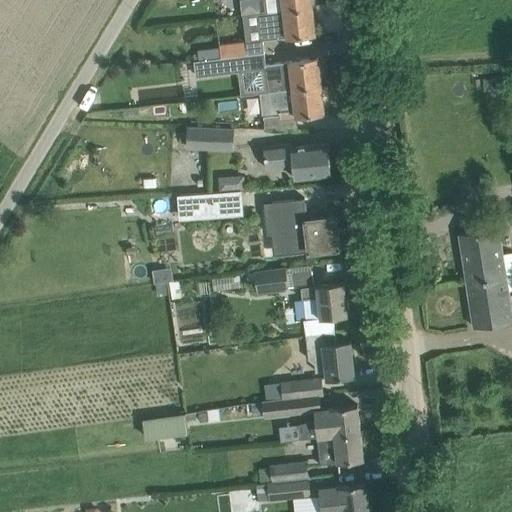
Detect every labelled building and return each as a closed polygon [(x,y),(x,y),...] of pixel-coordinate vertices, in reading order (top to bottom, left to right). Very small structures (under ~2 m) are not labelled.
[(311,0),(266,0),(268,12),(284,10),(312,6),(311,0)] [(268,12),(259,13),(262,39),(262,40),(271,38),(287,37),(315,34),(312,6),(284,10),(268,12)] [(247,41),(219,44),(220,47),(220,48),(221,57),(235,55),(248,54),(247,41)] [(220,48),(211,49),(212,58),(221,57),(220,48)] [(198,60),(194,60),(196,76),(238,71),(266,68),(265,63),(264,63),(263,52),(248,54),(235,55),(221,57),(212,58),(198,60)] [(269,91),(293,88),(321,85),(318,58),(265,63),(266,68),(269,91)] [(495,77),(483,78),(484,91),(496,90),(495,77)] [(321,85),(293,88),(294,102),(278,104),(279,114),(263,116),(265,127),(265,128),(297,129),(296,115),(324,112),(321,85)] [(187,146),(234,148),(235,128),(187,127),(187,146)] [(266,167),(273,166),(293,164),(295,178),(331,174),(328,143),(292,146),(292,142),(263,145),(266,167)] [(243,191),(177,195),(179,220),(245,215),(243,191)] [(264,201),(267,232),(291,229),(292,238),(306,236),(308,251),(339,247),(336,215),(293,220),(290,198),(264,201)] [(466,281),(511,274),(511,251),(511,252),(503,253),(499,227),(459,233),(466,281)] [(289,288),(286,266),(246,270),(248,283),(256,283),(257,292),(289,288)] [(511,274),(466,281),(474,327),(511,321),(511,312),(509,291),(511,289),(511,274)] [(303,298),(306,319),(320,318),(347,315),(343,282),(300,287),(301,298),(303,298)] [(306,335),(309,359),(315,364),(316,371),(323,370),(326,373),(326,377),(354,374),(350,341),(336,343),(334,332),(306,335)] [(280,381),(282,398),(308,395),(308,394),(322,393),(321,377),(280,381)] [(308,395),(282,398),(261,400),(263,417),(310,412),(308,395)] [(300,438),(317,436),(360,431),(357,404),(314,409),(315,419),(299,424),(300,438)] [(185,413),(142,419),(145,437),(188,431),(185,413)] [(360,431),(317,436),(320,464),(363,459),(360,431)] [(260,483),(268,482),(308,477),(306,460),(270,464),(271,467),(259,468),(260,483)] [(268,482),(269,499),(310,495),(308,477),(268,482)] [(323,487),(319,488),(322,511),(321,511),(350,511),(369,510),(366,483),(323,487)]
